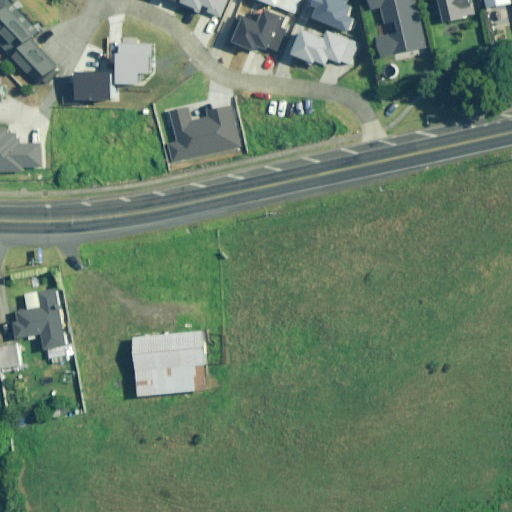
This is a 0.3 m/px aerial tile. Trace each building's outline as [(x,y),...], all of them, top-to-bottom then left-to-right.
[(41,31),(11,0),(0,0),(0,41),(40,84),(59,66),(33,39),(41,31)] [(179,0),(179,1),(206,13),(207,11),(219,16),(226,0),(179,0)] [(263,0),(288,11),(292,0),(263,0)] [(346,0),(313,0),(311,5),(316,8),(312,18),(345,32),(351,19),(344,16),(348,6),(344,5),(346,0)] [(383,8),(387,25),(399,23),(401,33),(389,35),(380,37),(384,57),(427,48),(417,0),(372,0),(374,10),(383,8)] [(441,0),(447,23),(478,15),(474,0),(441,0)] [(511,0),(487,0),(490,8),(511,3),(511,0)] [(284,18),(269,12),(263,25),(242,16),(237,29),(243,31),(239,40),(257,48),(259,43),(279,51),(287,30),(280,28),(284,18)] [(301,30),(291,55),(312,64),(313,61),(325,65),(328,59),(346,66),(355,43),(327,31),(324,39),(301,30)] [(129,31),(129,41),(150,42),(151,32),(129,31)] [(150,47),(114,45),(113,84),(136,85),(136,73),(146,74),(147,56),(150,56),(150,47)] [(111,101),(112,73),(76,72),(75,99),(111,101)] [(242,147),(233,105),(209,111),(210,116),(193,120),(190,107),(172,111),(179,142),(169,144),(174,163),(242,147)] [(0,171),(25,170),(25,167),(43,166),(42,143),(17,145),(17,135),(8,136),(7,130),(0,130),(0,171)] [(70,346),(59,288),(28,294),(31,309),(20,311),(22,320),(16,321),(19,339),(44,334),(47,351),(70,346)] [(209,364),(206,332),(137,338),(143,396),(211,390),(209,364)] [(22,366),(19,344),(0,346),(3,369),(22,366)] [(64,350),(64,351),(51,353),(53,364),(72,362),(70,351),(70,349),(64,350)]
